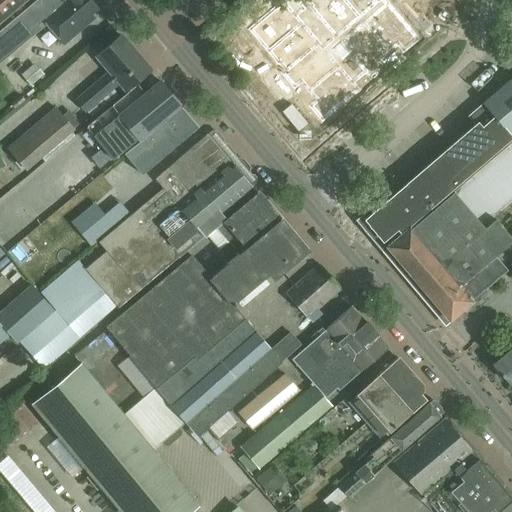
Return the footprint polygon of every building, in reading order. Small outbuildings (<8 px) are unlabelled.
[(0,0),(0,19),(23,0),(0,0)] [(97,8),(96,7),(90,0),(59,0),(41,16),(63,43),(85,24),(86,25),(93,19),(90,15),(97,8)] [(285,0),(248,30),(278,65),(279,64),(285,71),(282,74),(294,89),(301,83),(316,101),(309,107),(322,122),(359,90),(354,84),(365,74),(371,80),(386,68),(381,61),(398,46),(404,53),(419,40),(385,0),(285,0)] [(19,14),(0,30),(0,37),(8,47),(10,49),(33,30),(19,14)] [(150,69),(133,50),(120,35),(96,56),(109,71),(75,101),(85,113),(87,111),(119,84),(125,91),(150,69)] [(220,85),(226,79),(200,48),(193,54),(220,85)] [(479,122),(499,147),(500,147),(510,139),(511,135),(511,134),(511,76),(483,101),(491,111),(479,122)] [(161,82),(160,81),(118,116),(119,116),(90,140),(110,164),(136,142),(137,142),(152,129),(164,119),(163,117),(179,104),(160,82),(161,82)] [(152,129),(137,142),(142,148),(129,159),(140,173),(197,126),(180,105),(179,103),(179,104),(163,117),(164,119),(152,129)] [(73,129),(55,108),(7,148),(25,169),(73,129)] [(499,147),(479,122),(479,121),(405,184),(406,185),(366,219),(382,239),(397,226),(402,232),(464,180),(463,179),(499,147)] [(251,187),(206,134),(155,178),(163,188),(99,242),(107,252),(86,269),(117,305),(225,214),(222,211),(251,187)] [(511,139),(501,149),(500,147),(499,147),(463,179),(464,180),(402,232),(403,233),(388,246),(412,275),(421,268),(427,275),(484,227),(483,226),(493,218),(492,217),(511,200),(511,139)] [(90,211),(109,193),(97,180),(78,198),(90,211)] [(229,225),(222,231),(240,252),(241,253),(273,226),(270,222),(277,217),(257,194),(256,194),(226,221),(229,225)] [(484,227),(427,275),(433,283),(425,289),(448,316),(468,300),(470,302),(485,289),(482,286),(503,267),(492,254),(511,238),(494,217),(493,218),(483,226),(484,227)] [(82,362),(31,402),(90,474),(120,511),(192,511),(200,506),(153,449),(161,441),(178,427),(185,421),(196,435),(208,425),(225,410),(299,345),(289,333),(270,349),(233,306),(236,303),(235,302),(269,273),(274,279),(306,251),(280,220),(273,226),(241,253),(240,252),(210,278),(190,254),(104,328),(155,387),(124,414),(82,362)] [(44,365),(115,304),(76,257),(39,289),(56,309),(53,311),(21,338),(44,365)] [(318,309),(340,290),(318,264),(286,292),(312,322),(322,313),(318,309)] [(31,285),(0,312),(0,323),(8,333),(16,342),(21,338),(53,311),(31,285)] [(338,390),(349,380),(388,347),(366,321),(365,322),(351,306),(291,359),(313,384),(241,447),(245,452),(257,466),(260,469),(332,406),(325,397),(336,387),(338,390)] [(0,339),(8,333),(0,323),(0,339)] [(511,346),(492,364),(510,385),(511,382),(511,346)] [(349,400),(364,418),(379,435),(384,431),(386,433),(426,398),(420,392),(419,382),(397,358),(349,400)] [(253,432),(300,393),(286,377),(239,416),(253,432)] [(357,469),(337,486),(347,497),(367,480),(440,416),(428,402),(371,452),(373,455),(357,469)] [(429,502),(478,459),(444,419),(393,463),(419,492),(418,493),(420,495),(422,494),(429,502)] [(172,438),(190,457),(203,446),(184,427),(172,438)] [(245,452),(238,458),(250,472),(257,466),(245,452)] [(511,511),(511,497),(478,459),(429,502),(437,511),(511,511)] [(274,467),(256,481),(270,498),(287,483),(274,467)] [(108,511),(60,468),(29,502),(40,511),(108,511)]
